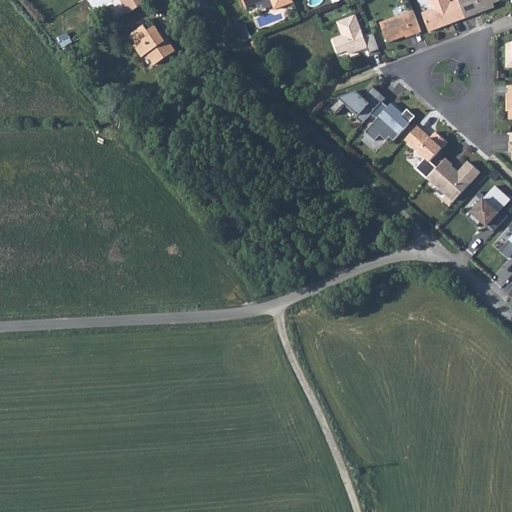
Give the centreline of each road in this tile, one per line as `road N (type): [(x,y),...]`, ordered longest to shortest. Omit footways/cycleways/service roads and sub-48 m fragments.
road 1 (unclassified): [(427,254),(385,258),(250,311),(0,328)]
road 2 (track): [(274,304),(356,511)]
